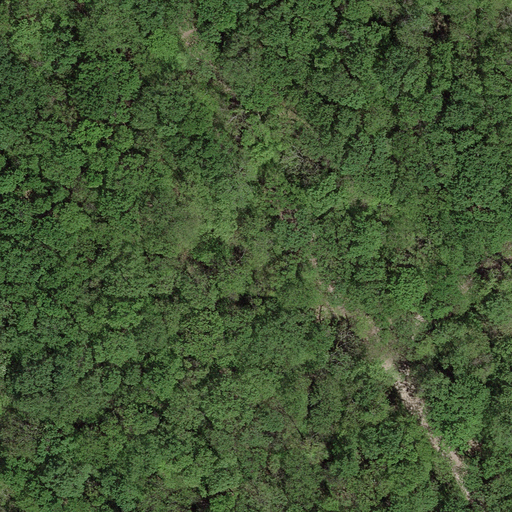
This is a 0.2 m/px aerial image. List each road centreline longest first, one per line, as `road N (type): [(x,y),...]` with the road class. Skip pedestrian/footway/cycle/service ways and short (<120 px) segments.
road 1 (track): [(170,0),(261,169),(485,511)]
road 2 (track): [(511,250),(383,356)]
